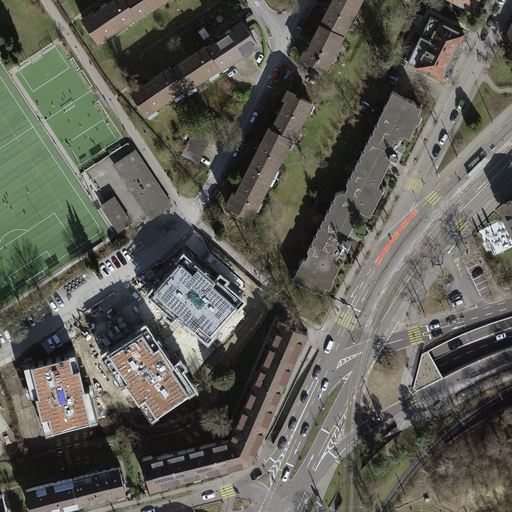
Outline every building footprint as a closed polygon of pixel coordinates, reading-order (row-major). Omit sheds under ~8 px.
[(98,41),(136,16),(124,0),(113,0),(94,13),(93,11),(83,17),(98,41)] [(136,17),(161,0),(124,0),(136,16),(136,17)] [(360,0),(331,0),(321,22),(345,34),(362,0),(360,0)] [(451,0),(472,10),(476,0),(451,0)] [(441,78),(463,33),(429,16),(420,35),(414,32),(410,40),(413,41),(404,59),(441,78)] [(220,69),(257,44),(242,22),(232,28),(233,30),(206,48),(219,67),(220,69)] [(345,34),(321,22),(303,58),(328,70),(345,34)] [(184,90),(219,67),(206,48),(205,47),(171,69),(184,89),(184,90)] [(146,114),(184,89),(171,69),(169,67),(142,86),(141,84),(131,90),(146,114)] [(293,140),(312,103),(287,90),(284,98),(286,99),(271,129),(291,139),(293,140)] [(422,105),(393,91),(379,117),(382,122),(375,125),(377,131),(371,133),(373,140),(366,142),(369,148),(362,150),(364,157),(357,159),(359,166),(353,169),(355,174),(349,177),(351,183),(346,185),(344,191),(374,206),(383,189),(373,183),(387,155),(398,161),(405,145),(394,140),(399,132),(409,137),(417,121),(414,120),(422,105)] [(272,175),(291,139),(271,129),(268,127),(250,164),(272,175)] [(211,135),(197,128),(183,155),(197,163),(211,135)] [(168,204),(133,151),(117,162),(121,167),(117,169),(148,217),(168,204)] [(251,216),(272,175),(250,164),(235,193),(232,192),(226,204),(251,216)] [(374,206),(344,191),(336,193),(338,199),(333,202),(335,207),(327,210),(330,216),(322,219),(325,225),(319,227),(321,234),(314,236),(316,242),(309,245),(311,251),(306,252),(292,278),(321,294),(329,279),(332,281),(341,265),(329,259),(333,250),(343,256),(351,241),(341,236),(356,209),(370,216),(374,206)] [(119,232),(133,222),(115,196),(101,205),(119,232)] [(511,199),(501,205),(511,226),(511,199)] [(487,230),(500,259),(511,253),(511,243),(502,223),(487,230)] [(182,265),(151,301),(168,315),(165,319),(172,326),(177,320),(208,347),(215,339),(213,337),(237,309),(239,311),(246,304),(227,287),(230,283),(220,274),(215,281),(184,256),(179,263),(182,265)] [(468,278),(479,301),(492,295),(481,272),(468,278)] [(288,375),(306,332),(278,320),(273,330),(277,332),(263,364),(288,375)] [(107,353),(100,358),(123,390),(126,387),(151,424),(191,396),(191,398),(197,394),(184,374),(189,371),(182,360),(174,366),(146,326),(140,331),(141,333),(109,356),(107,353)] [(76,357),(23,371),(31,402),(37,400),(46,438),(97,425),(89,394),(86,394),(76,357)] [(288,375),(263,364),(245,405),(269,416),(288,375)] [(269,416),(245,405),(229,438),(236,464),(245,462),(251,458),(269,416)] [(236,464),(229,438),(186,449),(192,475),(236,464)] [(192,475),(186,449),(152,458),(151,455),(142,458),(150,486),(192,475)] [(119,465),(73,476),(79,504),(126,492),(119,465)] [(73,476),(26,488),(31,511),(46,511),(79,504),(73,476)]
